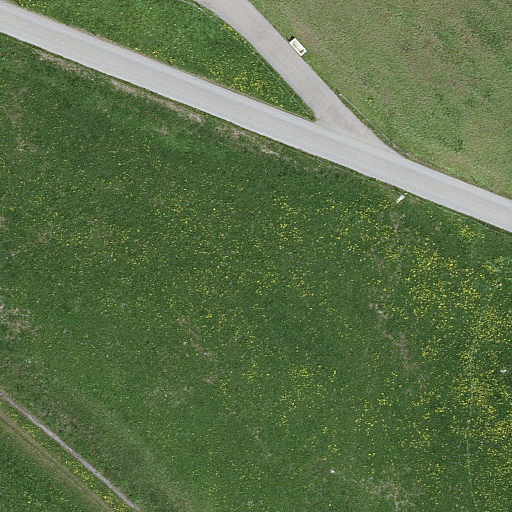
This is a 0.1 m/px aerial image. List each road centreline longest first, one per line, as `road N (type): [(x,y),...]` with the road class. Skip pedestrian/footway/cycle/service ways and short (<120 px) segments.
road 1 (unclassified): [(511,225),(0,23)]
road 2 (track): [(107,511),(0,423)]
